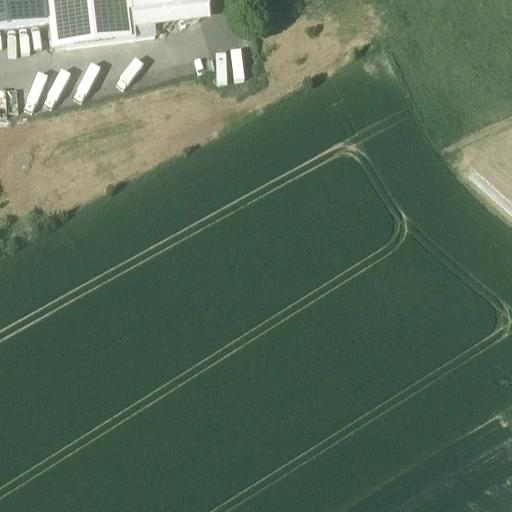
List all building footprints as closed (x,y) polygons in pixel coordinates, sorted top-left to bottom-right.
[(0,0),(0,31),(48,25),(44,0),(0,0)] [(44,0),(48,25),(115,16),(112,0),(44,0)] [(112,0),(115,16),(130,14),(128,0),(112,0)] [(206,0),(128,0),(130,14),(133,32),(152,29),(165,13),(207,8),(206,0)] [(165,13),(152,29),(209,21),(207,8),(165,13)] [(133,32),(130,14),(115,16),(48,25),(52,54),(134,43),(133,32)]
